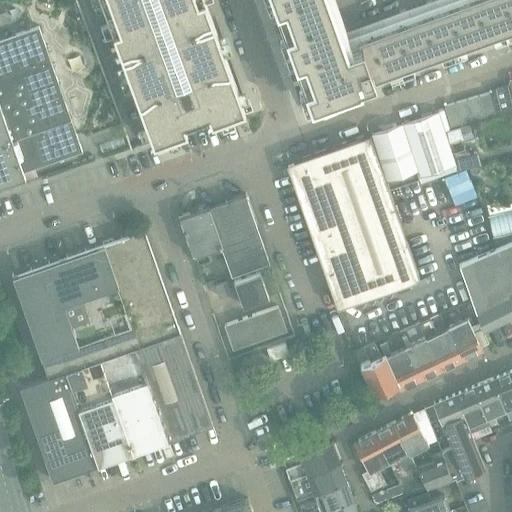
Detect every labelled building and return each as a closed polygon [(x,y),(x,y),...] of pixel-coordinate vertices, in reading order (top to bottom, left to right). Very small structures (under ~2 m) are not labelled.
[(100,0),(152,140),(178,130),(240,108),(233,87),(236,86),(227,61),(223,62),(217,44),(220,43),(204,0),(100,0)] [(330,0),(273,0),(285,32),(287,31),(296,55),(293,56),(303,87),(306,86),(311,99),(358,82),(357,81),(372,76),(372,77),(511,26),(511,0),(429,0),(342,32),(330,0)] [(0,38),(0,184),(24,176),(22,170),(81,150),(38,25),(0,38)] [(490,89),(490,92),(496,113),(495,114),(496,116),(511,112),(511,80),(507,82),(508,85),(490,89)] [(490,92),(478,95),(485,117),(495,114),(496,113),(490,92)] [(478,95),(467,99),(473,120),(485,117),(478,95)] [(467,99),(455,102),(462,124),(473,120),(467,99)] [(455,102),(444,105),(445,110),(450,127),(462,124),(455,102)] [(77,128),(85,125),(78,104),(70,107),(77,128)] [(401,125),(371,135),(385,180),(416,170),(418,177),(428,174),(455,165),(448,144),(443,131),(437,113),(413,121),(401,125)] [(451,129),(443,131),(448,144),(473,137),(469,123),(451,129)] [(286,164),(313,241),(336,304),(418,276),(384,180),(385,180),(371,135),(286,164)] [(477,152),(454,158),(458,171),(481,165),(477,152)] [(231,273),(267,260),(244,194),(178,217),(191,255),(221,244),(231,273)] [(511,212),(488,218),(492,238),(511,233),(511,212)] [(143,228),(12,276),(47,374),(99,357),(178,329),(143,228)] [(511,241),(458,264),(482,331),(511,316),(511,241)] [(233,279),(242,304),(268,296),(259,270),(233,279)] [(226,282),(215,285),(219,297),(230,293),(226,282)] [(232,347),(284,328),(276,306),(224,324),(232,347)] [(429,317),(418,322),(419,324),(425,336),(440,368),(461,358),(446,326),(437,331),(436,331),(429,317)] [(462,319),(446,326),(461,358),(481,349),(470,325),(466,327),(462,319)] [(131,450),(211,422),(178,329),(99,357),(131,450)] [(425,336),(405,346),(420,378),(440,368),(425,336)] [(289,352),(285,341),(266,348),(270,359),(289,352)] [(374,394),(397,383),(384,355),(386,355),(384,352),(371,358),(365,346),(354,351),(359,364),(374,394)] [(405,346),(386,355),(384,355),(397,383),(400,388),(420,378),(405,346)] [(99,357),(47,374),(19,384),(51,478),(131,450),(99,357)] [(511,370),(492,379),(504,408),(508,417),(511,415),(511,370)] [(492,379),(473,386),(488,423),(487,423),(488,425),(496,422),(492,413),(504,408),(492,379)] [(473,386),(454,394),(472,438),(490,430),(488,425),(487,423),(488,423),(473,386)] [(483,467),(469,431),(454,394),(433,403),(463,476),(483,467)] [(392,422),(407,452),(408,452),(427,443),(412,412),(392,422)] [(392,422),(372,432),(387,460),(397,455),(404,470),(415,464),(408,452),(407,452),(392,422)] [(362,436),(352,441),(367,469),(361,472),(370,489),(385,482),(377,465),(387,460),(372,432),(362,436)] [(286,467),(290,479),(339,461),(332,442),(301,453),(303,461),(286,467)] [(426,488),(451,479),(443,458),(418,468),(422,478),(426,488)] [(314,491),(314,492),(346,480),(339,461),(290,479),(297,497),(314,491)] [(422,478),(408,484),(412,493),(426,488),(422,478)] [(315,495),(321,511),(353,499),(346,480),(314,492),(315,495)] [(383,489),(371,494),(374,502),(381,499),(386,497),(383,489)] [(314,491),(297,497),(299,505),(313,497),(313,496),(315,495),(314,492),(314,491)] [(443,511),(449,510),(443,494),(409,506),(411,511),(443,511)] [(357,511),(353,499),(321,511),(357,511)]
